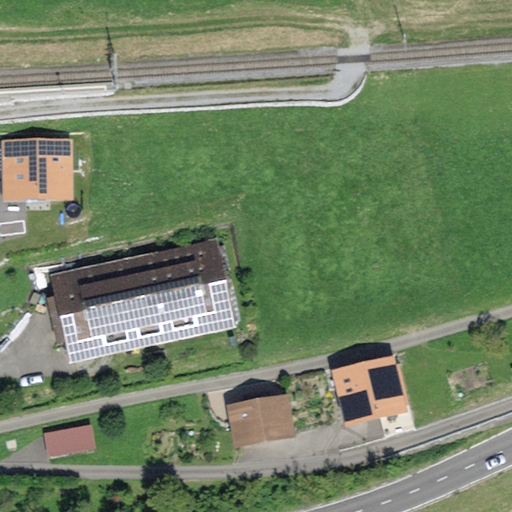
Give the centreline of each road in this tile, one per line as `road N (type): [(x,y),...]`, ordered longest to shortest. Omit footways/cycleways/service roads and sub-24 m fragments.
road 1 (residential): [(0,470),(289,466),(389,446),(511,403)]
road 2 (track): [(0,113),(337,89),(360,28)]
road 3 (primary): [(511,446),(357,511)]
